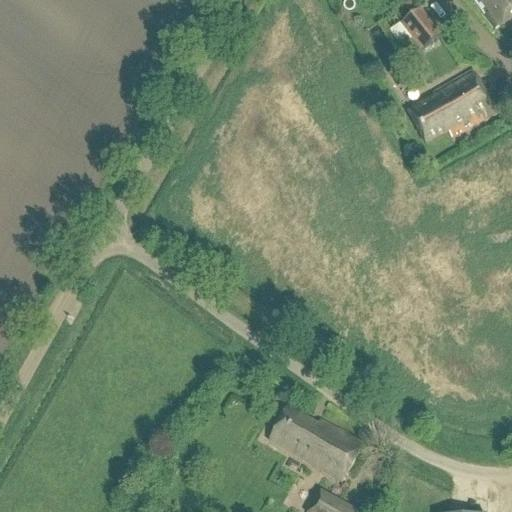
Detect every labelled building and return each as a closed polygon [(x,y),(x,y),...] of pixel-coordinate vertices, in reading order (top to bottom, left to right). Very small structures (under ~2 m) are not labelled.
[(511,0),(470,0),(494,34),(511,20),(511,0)] [(401,28),(422,56),(443,39),(421,12),(401,28)] [(453,140),(497,116),(474,73),(434,94),(436,99),(409,114),(427,146),(449,133),(453,140)] [(343,485),(365,444),(321,421),(318,427),(288,411),(268,447),(287,458),(290,457),(343,485)] [(309,511),(355,511),(321,493),(309,511)]
